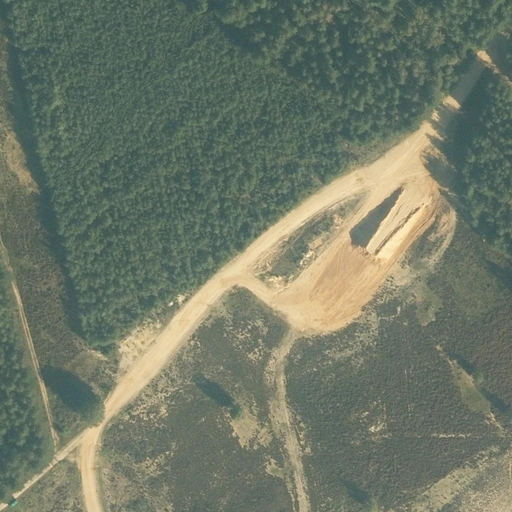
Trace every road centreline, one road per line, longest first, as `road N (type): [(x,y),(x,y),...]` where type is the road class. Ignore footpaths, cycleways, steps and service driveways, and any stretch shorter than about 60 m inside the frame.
road 1 (track): [(491,43),(442,105),(289,223),(59,456)]
road 2 (track): [(0,196),(59,456)]
road 3 (track): [(242,267),(287,328),(276,395),(302,511)]
